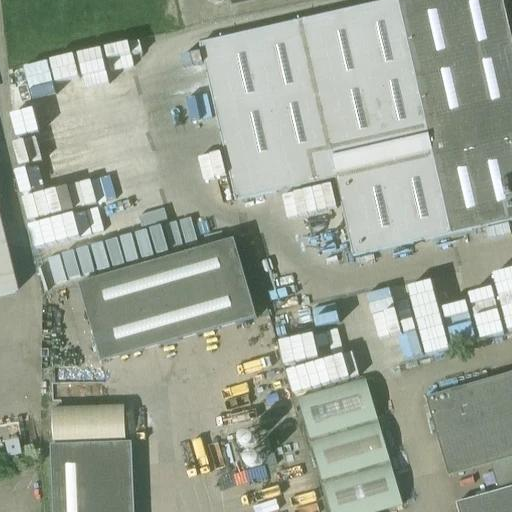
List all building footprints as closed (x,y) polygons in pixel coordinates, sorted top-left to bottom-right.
[(511,43),(502,0),(399,0),(397,1),(200,44),(236,202),(336,179),(353,257),(452,236),(511,222),(511,43)] [(0,297),(14,294),(0,236),(0,297)] [(257,318),(235,240),(79,285),(102,363),(257,318)] [(491,464),(499,492),(457,503),(459,511),(511,511),(511,373),(427,398),(449,476),(491,464)] [(300,399),(332,511),(380,511),(403,505),(366,380),(300,399)] [(135,511),(133,463),(132,446),(132,444),(51,447),(53,511),(135,511)]
